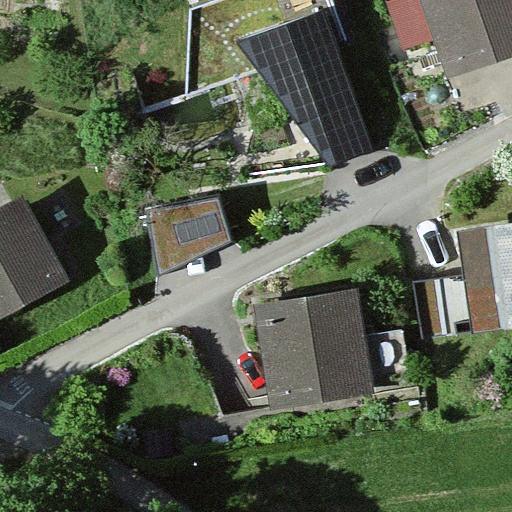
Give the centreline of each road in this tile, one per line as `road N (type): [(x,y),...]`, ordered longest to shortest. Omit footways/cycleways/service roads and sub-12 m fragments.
road 1 (residential): [(0,395),(511,135)]
road 2 (residential): [(0,427),(146,511)]
